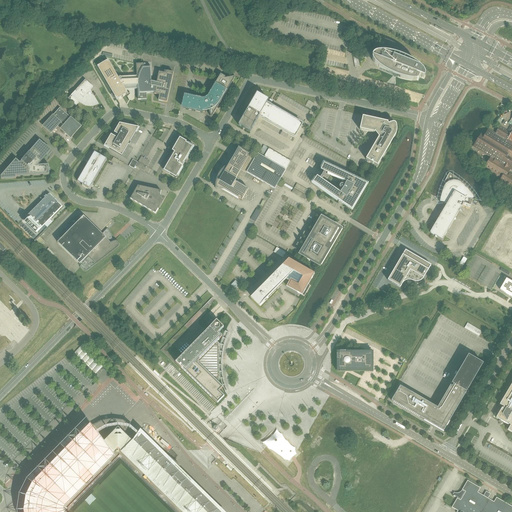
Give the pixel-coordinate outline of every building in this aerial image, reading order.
[(399,78),(400,76),(400,77),(402,78),(404,79),(407,79),(409,80),(411,80),(413,80),(415,80),(417,80),(419,76),(424,78),(424,77),(425,76),(424,75),(424,74),(424,73),(423,71),(422,70),(421,69),(420,68),(418,67),(384,53),(383,53),(381,53),(379,53),(378,53),(376,53),(375,54),(373,55),(372,56),(372,57),(372,58),(372,59),(372,60),(373,61),(374,63),(375,64),(376,65),(377,66),(378,67),(379,68),(381,69),(384,71),(387,73),(390,75),(393,76),(396,77),(399,78)] [(108,60),(97,66),(117,100),(127,93),(125,89),(137,88),(138,100),(147,99),(146,93),(152,92),(152,93),(153,93),(154,93),(154,92),(155,92),(154,94),(159,95),(158,100),(167,102),(174,73),(167,71),(166,74),(159,72),(157,83),(155,82),(156,80),(154,80),(153,80),(153,82),(151,82),(151,66),(143,66),(143,64),(136,64),(137,76),(118,77),(108,60)] [(184,94),(181,107),(186,108),(196,110),(199,111),(200,111),(201,111),(202,111),(204,111),(205,111),(206,111),(207,111),(208,111),(209,110),(211,118),(235,77),(227,78),(225,79),(225,77),(221,74),(217,81),(208,95),(208,96),(207,97),(206,96),(203,97),(204,98),(203,98),(201,98),(199,98),(188,95),(184,94)] [(85,80),(68,99),(76,106),(79,102),(85,106),(92,107),(98,104),(99,104),(90,90),(93,87),(85,80)] [(257,93),(255,96),(238,125),(243,128),(245,129),(250,132),(260,115),(264,117),(263,119),(295,137),(302,124),(271,105),(270,107),(266,104),(269,100),(260,95),(257,93)] [(71,118),(60,108),(53,116),(53,115),(43,126),(51,133),(59,124),(58,124),(60,122),(64,125),(71,118)] [(397,127),(396,126),(396,125),(396,124),(395,124),(395,123),(394,123),(393,123),(392,123),(391,123),(390,123),(389,124),(388,124),(387,123),(388,122),(362,117),(360,130),(374,133),(375,132),(375,133),(375,134),(375,135),(376,136),(377,136),(379,137),(366,159),(377,166),(395,136),(395,135),(396,134),(396,133),(396,132),(397,131),(397,130),(397,129),(397,127)] [(71,134),(73,136),(81,126),(71,118),(64,125),(61,129),(69,136),(71,134)] [(511,118),(511,120),(511,121),(511,125),(509,130),(509,131),(500,126),(495,134),(488,129),(485,135),(483,134),(482,133),(473,146),(480,151),(491,157),(485,167),(502,177),(499,181),(511,188),(511,174),(508,172),(510,168),(508,167),(511,160),(511,118)] [(122,156),(139,127),(120,123),(114,133),(119,135),(117,138),(111,134),(105,146),(122,156)] [(184,163),(186,159),(187,160),(194,146),(188,142),(187,143),(186,143),(187,142),(180,138),(172,151),(174,152),(164,171),(176,178),(185,163),(184,163)] [(21,161),(22,161),(23,162),(21,164),(16,159),(1,176),(1,179),(16,178),(16,176),(49,174),(49,164),(46,165),(41,165),(40,161),(50,150),(44,145),(44,144),(40,140),(21,161)] [(216,185),(216,189),(224,190),(239,199),(240,198),(242,199),(248,189),(237,182),(238,179),(236,178),(242,167),(248,170),(246,172),(275,189),(286,170),(264,157),(259,154),(257,153),(255,158),(238,148),(234,156),(231,160),(225,171),(223,170),(222,171),(222,172),(221,173),(220,174),(219,175),(218,177),(218,178),(218,179),(217,180),(217,181),(217,183),(216,184),(216,185)] [(264,157),(286,170),(291,161),(269,148),(264,157)] [(93,185),(92,184),(107,159),(95,152),(77,181),(83,184),(82,185),(82,186),(82,185),(89,189),(93,185),(93,186),(93,185)] [(367,184),(353,178),(354,177),(353,177),(353,178),(341,172),(324,164),(321,170),(324,172),(323,174),(321,173),(320,176),(321,176),(320,178),(317,176),(313,182),(323,190),(339,201),(339,202),(339,201),(352,210),(367,184)] [(449,174),(448,175),(446,177),(444,182),(443,186),(441,189),(441,191),(440,194),(440,195),(440,196),(440,197),(439,202),(440,202),(442,202),(443,202),(445,203),(447,204),(446,206),(446,205),(430,232),(442,239),(462,206),(469,209),(471,206),(470,206),(473,200),(475,199),(476,199),(476,198),(476,197),(471,191),(469,189),(467,187),(466,185),(463,183),(461,181),(460,180),(458,178),(456,177),(452,174),(451,174),(450,174),(449,174)] [(155,213),(158,208),(157,208),(158,203),(159,203),(160,202),(160,201),(159,201),(161,191),(138,186),(130,199),(155,213)] [(29,214),(23,221),(25,223),(27,221),(37,232),(41,228),(44,225),(47,227),(53,222),(50,219),(63,206),(50,193),(29,214)] [(261,212),(257,209),(251,219),(255,222),(261,212)] [(81,265),(80,266),(80,267),(80,268),(81,268),(81,269),(81,270),(82,270),(82,271),(83,271),(84,271),(85,271),(86,271),(87,271),(118,247),(119,246),(119,245),(119,244),(119,243),(118,242),(118,241),(117,241),(116,241),(115,241),(114,241),(113,242),(110,240),(111,239),(111,238),(111,237),(107,229),(108,228),(102,234),(84,216),(58,243),(80,264),(81,265)] [(312,240),(304,256),(316,263),(319,265),(329,249),(325,247),(326,246),(327,246),(328,246),(328,245),(328,244),(327,244),(337,227),(321,218),(312,234),(315,235),(315,237),(314,237),(314,236),(314,237),(313,237),(313,238),(313,239),(312,240)] [(274,253),(283,258),(287,253),(277,247),(274,253)] [(416,283),(416,282),(417,282),(418,282),(419,281),(420,281),(421,281),(421,280),(422,279),(423,278),(428,270),(428,269),(431,265),(405,250),(403,255),(387,280),(400,287),(402,284),(403,283),(404,282),(405,281),(406,281),(408,280),(409,280),(411,280),(412,281),(413,281),(413,282),(416,283)] [(289,259),(281,267),(271,278),(263,286),(251,297),(260,306),(262,304),(282,283),(287,285),(302,294),(304,295),(310,286),(308,285),(314,274),(311,272),(306,269),(307,268),(303,266),(303,267),(289,259)] [(511,297),(511,281),(506,278),(499,289),(506,295),(510,297),(511,297)] [(216,320),(216,321),(174,363),(179,368),(178,369),(181,371),(182,371),(216,404),(224,396),(219,391),(223,387),(218,382),(220,379),(221,379),(221,378),(220,375),(220,372),(219,369),(219,366),(219,363),(220,363),(220,362),(220,361),(219,360),(219,359),(219,356),(219,353),(220,350),(220,347),(221,344),(220,344),(220,345),(217,342),(222,336),(218,332),(223,327),(216,320)] [(372,353),(371,352),(370,352),(348,352),(347,351),(346,351),(346,352),(339,352),(338,352),(338,353),(338,368),(338,369),(339,369),(339,370),(340,370),(346,370),(347,370),(348,370),(370,370),(371,370),(371,369),(372,369),(372,368),(372,353)] [(443,431),(449,421),(483,363),(468,355),(437,407),(400,386),(391,400),(443,431)] [(169,364),(164,369),(210,413),(215,408),(172,366),(169,364)] [(511,382),(502,400),(499,404),(503,407),(503,408),(502,408),(496,418),(500,420),(499,421),(500,423),(501,424),(503,422),(508,425),(509,424),(510,425),(507,430),(511,432),(511,382)] [(491,401),(480,419),(485,422),(486,419),(495,404),(492,402),(491,401)] [(45,475),(35,485),(30,497),(29,497),(27,510),(27,511),(221,511),(204,493),(191,479),(185,473),(179,467),(178,466),(178,465),(179,465),(173,460),(173,459),(172,460),(173,460),(172,461),(171,460),(169,458),(171,456),(169,455),(167,457),(165,455),(166,455),(167,455),(166,454),(163,451),(142,433),(141,434),(141,435),(138,433),(130,425),(118,423),(106,425),(96,431),(93,426),(82,437),(76,444),(67,452),(52,468),(45,475)] [(212,427),(212,428),(213,428),(216,430),(216,431),(216,432),(217,432),(217,433),(216,433),(217,433),(218,433),(218,432),(219,432),(220,431),(220,430),(219,430),(220,429),(221,428),(221,427),(220,427),(220,426),(219,425),(218,425),(217,425),(217,424),(216,424),(216,425),(215,425),(214,425),(213,426),(212,427)] [(511,511),(511,506),(496,497),(494,502),(490,499),(478,492),(480,488),(467,480),(462,490),(465,491),(460,500),(457,498),(452,507),(457,511),(456,511),(511,511)]
